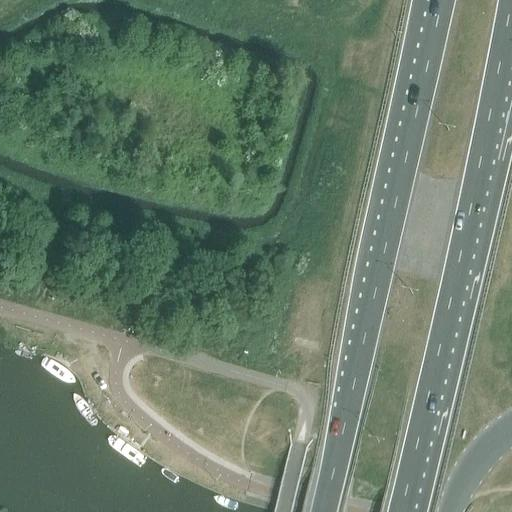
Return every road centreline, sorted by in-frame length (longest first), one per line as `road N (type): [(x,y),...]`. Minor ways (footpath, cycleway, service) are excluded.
road 1 (trunk): [(441,0),(324,511)]
road 2 (trunk): [(400,511),(511,0)]
